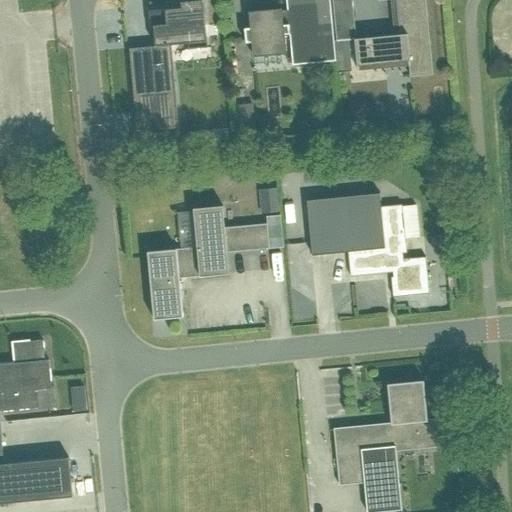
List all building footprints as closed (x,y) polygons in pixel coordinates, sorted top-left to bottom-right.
[(137,131),(179,128),(171,44),(188,43),(188,49),(208,47),(203,0),(183,0),(184,1),(181,2),(182,8),(148,11),(150,28),(154,28),(155,46),(129,48),(137,131)] [(251,28),(245,28),(246,42),(252,42),(254,55),(286,52),(284,34),(290,34),(293,65),(336,61),(332,21),(330,0),(286,0),(288,10),(282,10),(281,9),(250,12),(251,28)] [(410,76),(433,74),(425,0),(378,0),(379,0),(378,0),(390,0),(394,35),(355,38),(358,70),(409,65),(410,76)] [(349,40),(337,41),(340,72),(352,70),(349,40)] [(260,189),(262,212),(279,210),(277,187),(260,189)] [(380,192),(306,200),(312,256),(348,252),(350,276),(384,273),(384,270),(392,269),(393,277),(391,277),(393,297),(429,293),(426,257),(403,259),(403,253),(407,253),(402,204),(381,206),(380,192)] [(227,252),(270,248),(267,223),(225,227),(223,205),(193,208),(197,247),(148,251),(154,319),(183,317),(179,278),(229,273),(227,252)] [(45,360),(43,340),(13,343),(15,363),(0,364),(0,411),(39,408),(38,389),(52,388),(49,359),(45,360)] [(333,428),(339,485),(364,482),(367,511),(374,511),(402,509),(396,451),(444,446),(442,417),(427,419),(424,380),(387,384),(391,422),(333,428)] [(86,401),(77,402),(77,411),(87,410),(86,401)] [(0,424),(0,423),(0,503),(73,497),(69,457),(4,463),(0,424)]
